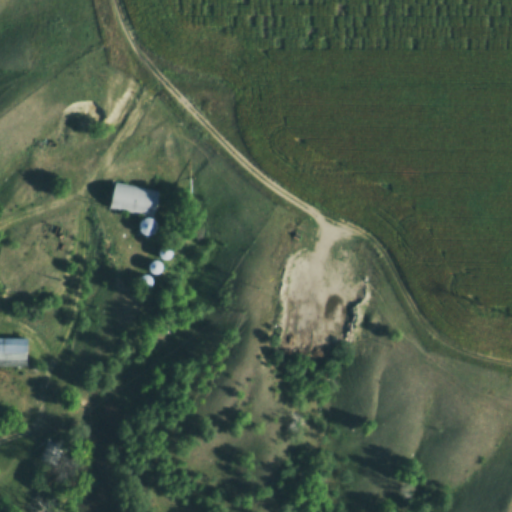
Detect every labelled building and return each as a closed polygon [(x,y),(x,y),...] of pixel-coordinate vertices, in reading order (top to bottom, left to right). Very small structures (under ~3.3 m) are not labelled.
[(108,206),(154,215),(159,188),(113,178),(108,206)] [(154,230),(152,232),(149,234),(146,235),(143,234),(141,233),(139,231),(137,228),(137,225),(138,222),(139,220),(141,218),(144,217),(147,217),(150,218),(152,219),(154,222),(155,224),(155,227),(154,230)] [(171,255),(169,257),(167,258),(165,259),(163,258),(161,258),(159,256),(157,254),(157,252),(157,249),(158,247),(160,245),(162,244),(165,244),(167,244),(170,246),(171,248),(172,250),(172,253),(171,255)] [(160,269),(158,271),(156,273),(154,273),(152,273),(150,272),(148,271),(146,269),(146,266),(146,264),(147,261),(149,260),(151,258),(154,258),(156,259),(159,260),(160,262),(161,265),(161,267),(160,269)] [(150,284),(149,286),(147,287),(144,288),(142,288),(140,287),(138,285),(137,283),(136,281),(136,278),(137,276),(139,274),(141,273),(144,273),(147,273),(149,275),(150,277),(151,279),(151,282),(150,284)] [(0,336),(25,337),(25,364),(0,363),(0,336)] [(0,511),(13,511),(0,501),(0,511)]
